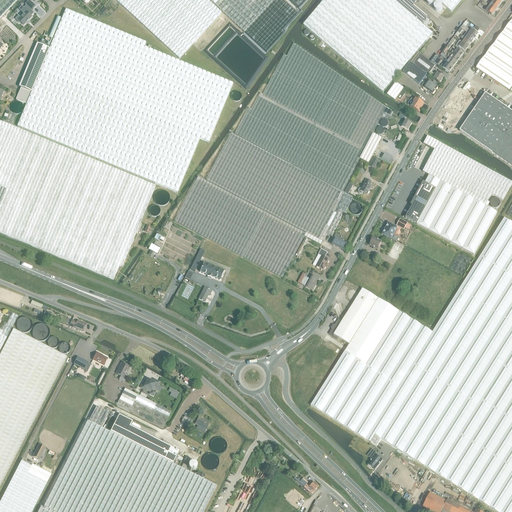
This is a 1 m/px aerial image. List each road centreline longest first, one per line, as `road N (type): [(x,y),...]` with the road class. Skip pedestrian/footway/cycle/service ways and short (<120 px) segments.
road 1 (secondary): [(310,328),(415,141),(511,6)]
road 2 (unclassified): [(45,299),(171,354),(351,511)]
road 3 (unclassified): [(400,511),(293,407),(277,358)]
road 4 (primary): [(240,366),(161,320),(80,291)]
road 5 (primary): [(382,511),(263,388)]
road 6 (primary): [(254,393),(369,511)]
road 7 (primary): [(125,312),(236,375)]
